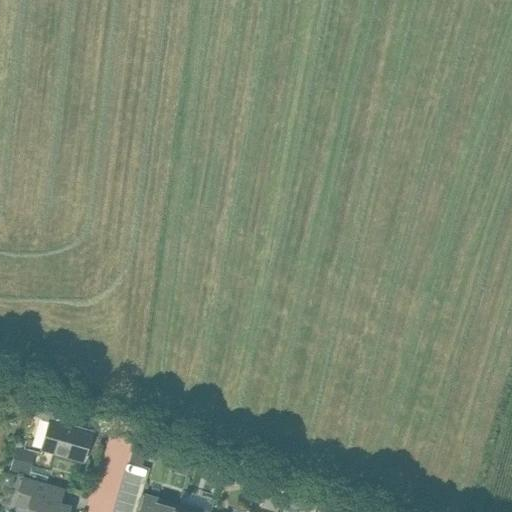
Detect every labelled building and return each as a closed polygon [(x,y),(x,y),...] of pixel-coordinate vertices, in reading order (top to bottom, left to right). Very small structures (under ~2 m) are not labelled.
[(17,400),(16,406),(19,410),(25,411),(29,408),(30,402),(26,398),(21,397),(17,400)] [(63,424),(67,410),(42,403),(38,417),(50,420),(42,449),(83,461),(92,432),(63,424)] [(17,447),(11,469),(28,474),(34,452),(17,447)] [(133,448),(129,462),(141,466),(146,451),(133,448)] [(2,470),(0,478),(0,483),(7,486),(13,483),(15,474),(2,470)] [(26,511),(68,511),(70,506),(45,499),(49,485),(23,478),(15,505),(28,508),(26,511)] [(175,511),(177,504),(145,495),(139,511),(175,511)] [(305,501),(303,510),(310,511),(315,511),(317,506),(318,502),(306,498),(305,501)]
